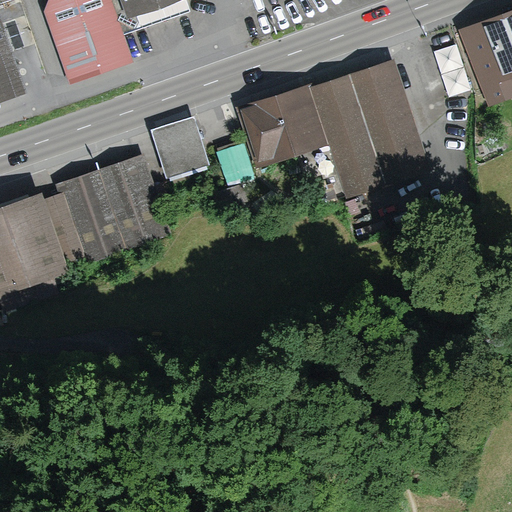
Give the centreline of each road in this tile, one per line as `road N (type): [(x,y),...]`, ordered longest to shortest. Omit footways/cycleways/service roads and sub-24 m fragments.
road 1 (primary): [(0,155),(438,0)]
road 2 (track): [(407,511),(394,471),(357,412),(310,385),(265,368),(182,356),(133,362)]
road 3 (track): [(0,341),(125,343),(133,362)]
road 4 (track): [(133,362),(125,377),(110,382),(0,399)]
